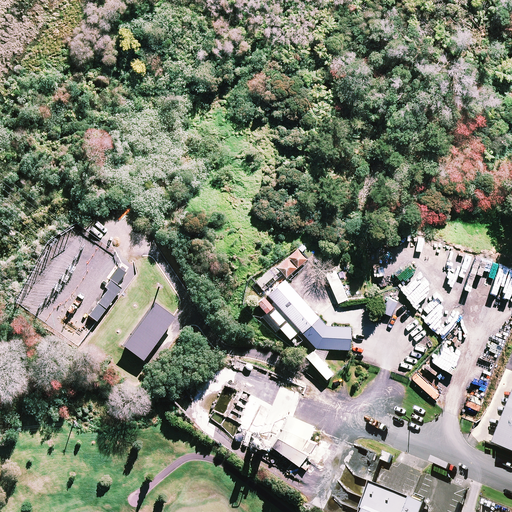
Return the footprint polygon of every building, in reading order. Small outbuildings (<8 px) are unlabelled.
[(297,247),(275,267),(288,280),(309,260),(297,247)] [(116,285),(125,273),(117,267),(103,286),(108,290),(89,316),(97,321),(120,288),(116,285)] [(347,298),(336,273),(327,277),(338,302),(347,298)] [(278,280),(263,296),(314,344),(345,347),(346,327),(324,325),(278,280)] [(296,334),(271,307),(260,295),(254,302),(265,313),(261,317),(275,332),(279,329),(289,340),(296,334)] [(398,299),(389,295),(382,310),(390,314),(398,299)] [(129,340),(124,347),(144,362),(151,352),(154,348),(167,330),(169,327),(175,319),(155,305),(144,320),(143,322),(135,332),(134,334),(132,336),(131,338),(129,340)] [(312,350),(305,356),(325,380),(332,374),(312,350)] [(261,371),(238,361),(235,367),(259,376),(261,371)] [(244,407),(250,395),(241,390),(234,402),(244,407)] [(482,400),(469,394),(464,405),(478,411),(482,400)] [(511,404),(497,444),(511,449),(511,404)] [(270,448),(298,467),(304,470),(310,461),(304,457),(314,443),(308,440),(314,431),(291,416),(289,419),(283,428),(276,438),(270,448)] [(392,456),(384,453),(381,460),(389,463),(392,456)] [(409,511),(416,494),(373,479),(360,511),(409,511)] [(430,500),(416,494),(409,511),(426,511),(425,511),(430,500)]
